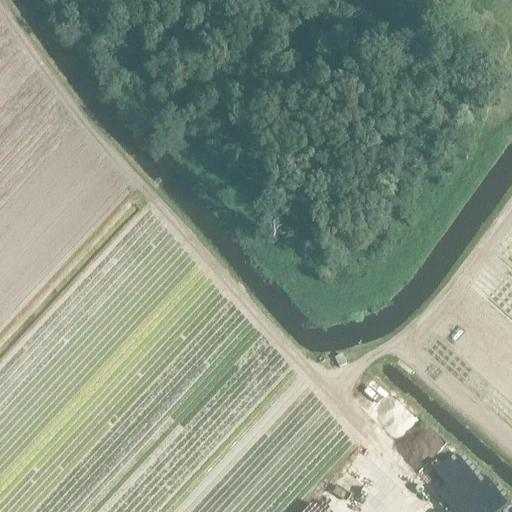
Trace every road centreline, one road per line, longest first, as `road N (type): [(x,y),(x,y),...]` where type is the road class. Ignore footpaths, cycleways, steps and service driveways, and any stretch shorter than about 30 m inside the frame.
road 1 (track): [(0,3),(109,143),(330,396),(393,485)]
road 2 (track): [(511,205),(428,313),(330,396)]
